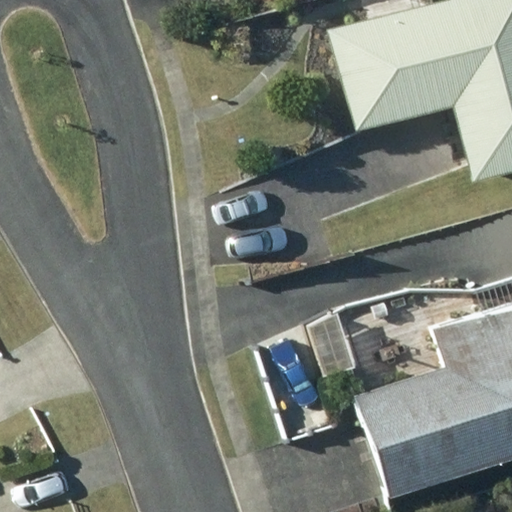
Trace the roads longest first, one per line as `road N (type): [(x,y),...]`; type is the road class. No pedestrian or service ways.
road 1 (residential): [(87,0),(118,74),(129,131),(135,187),(120,281)]
road 2 (residential): [(188,511),(120,281)]
road 3 (residential): [(120,281),(65,257),(35,227),(0,164)]
